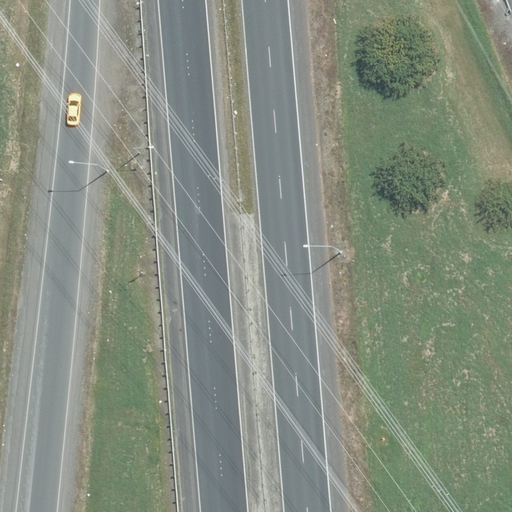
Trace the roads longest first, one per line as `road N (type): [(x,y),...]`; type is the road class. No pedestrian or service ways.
road 1 (motorway): [(405,511),(300,0)]
road 2 (motorway): [(38,511),(84,0)]
road 3 (motorway): [(224,511),(182,0)]
road 4 (motorway): [(268,0),(310,511)]
road 5 (motorway): [(411,0),(511,470)]
